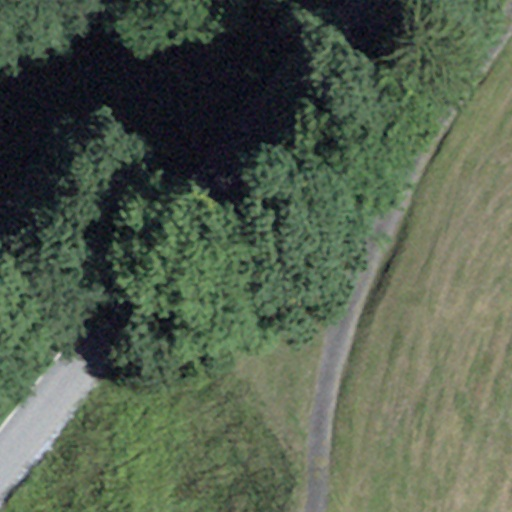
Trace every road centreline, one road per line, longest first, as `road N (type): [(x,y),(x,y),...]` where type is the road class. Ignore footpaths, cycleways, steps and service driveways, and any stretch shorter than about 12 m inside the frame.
road 1 (tertiary): [(383,0),(0,467)]
road 2 (track): [(309,511),(329,365),(380,211),(511,8)]
